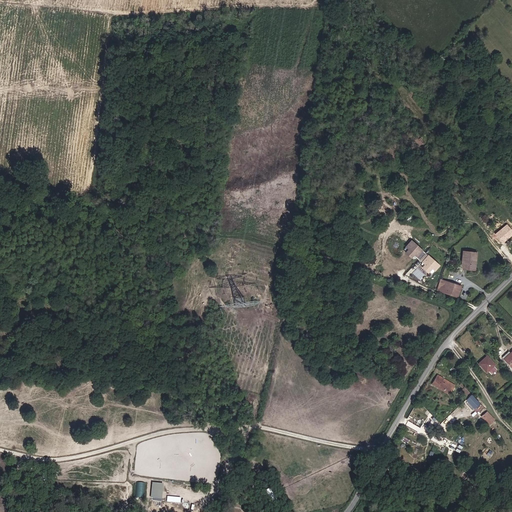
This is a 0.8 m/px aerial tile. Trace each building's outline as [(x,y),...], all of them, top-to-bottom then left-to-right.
[(422,250),(410,241),(405,247),(408,249),(404,253),(410,258),(413,255),(415,257),(422,250)] [(462,251),(460,268),(475,270),(477,252),(462,251)] [(439,265),(425,253),(419,261),(422,264),(422,265),(424,267),(423,268),(429,272),(430,271),(433,273),(439,265)] [(441,280),(438,291),(459,297),(461,286),(441,280)] [(511,352),(511,354),(509,351),(502,358),(511,367),(511,352)] [(490,365),(492,363),(483,355),(475,363),(484,371),(486,369),(488,372),(493,368),(490,365)] [(432,383),(452,393),(456,385),(436,375),(432,383)] [(458,393),(466,401),(478,412),(483,408),(471,397),(469,395),(462,388),(458,393)] [(483,417),(488,423),(490,425),(496,421),(493,418),(488,413),(483,417)] [(154,482),(152,498),(164,498),(165,483),(154,482)] [(167,501),(152,501),(152,509),(167,510),(167,501)]
